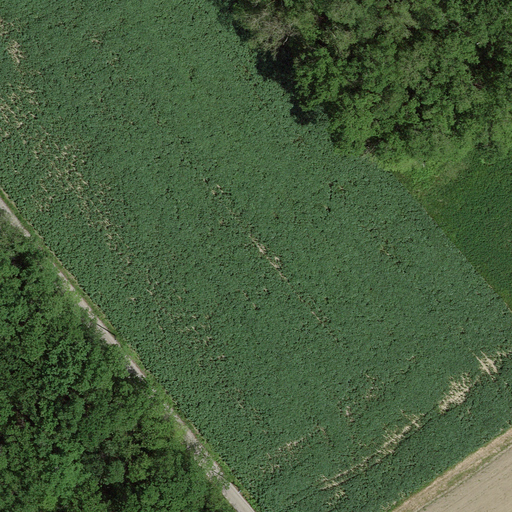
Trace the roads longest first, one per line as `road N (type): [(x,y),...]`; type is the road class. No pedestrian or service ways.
road 1 (unclassified): [(0,206),(248,511)]
road 2 (track): [(400,511),(511,436)]
